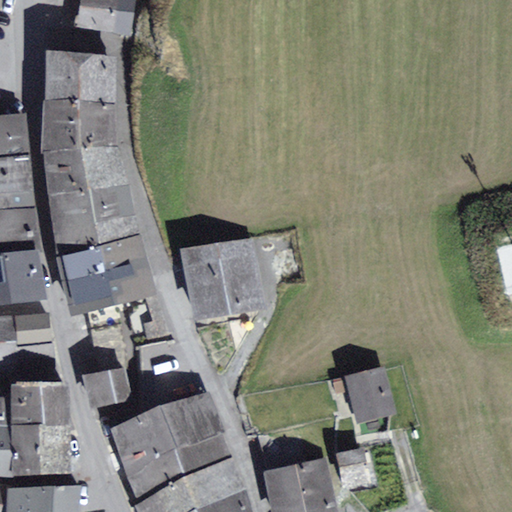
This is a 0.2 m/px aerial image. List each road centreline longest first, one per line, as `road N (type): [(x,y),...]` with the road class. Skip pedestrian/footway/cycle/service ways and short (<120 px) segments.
road 1 (residential): [(260,511),(238,439),(189,347),(143,213),(123,131),(117,52),(24,48)]
road 2 (residential): [(103,471),(48,239),(24,48)]
